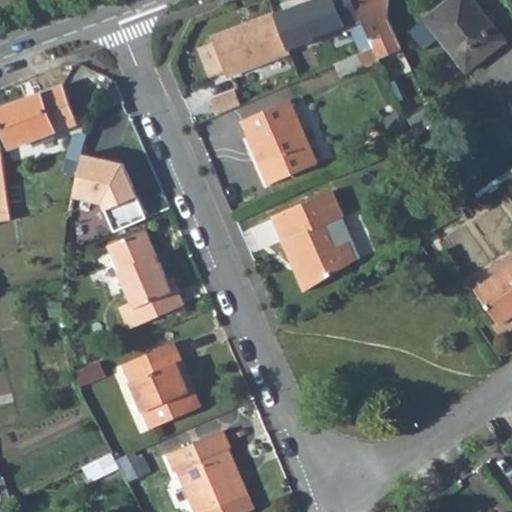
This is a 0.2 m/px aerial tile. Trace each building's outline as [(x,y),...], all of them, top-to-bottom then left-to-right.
[(388,0),(353,0),(380,59),(402,48),(387,17),(388,0)] [(506,43),(472,0),(451,0),(426,21),(467,74),(506,43)] [(263,25),(261,19),(231,30),(234,36),(263,25)] [(234,36),(231,30),(198,42),(200,48),(186,52),(197,82),(210,77),(212,81),(275,57),(263,25),(234,36)] [(78,121),(63,84),(0,108),(0,112),(12,146),(78,121)] [(218,94),(220,106),(242,103),(240,91),(218,94)] [(317,161),(288,97),(240,118),(268,183),(317,161)] [(81,152),(71,195),(101,201),(112,229),(146,215),(121,161),(81,152)] [(343,213),(330,186),(270,213),(300,281),(357,255),(350,238),(357,235),(347,211),(343,213)] [(0,203),(0,219),(12,218),(10,202),(0,203)] [(167,278),(144,227),(107,245),(131,300),(117,306),(127,329),(184,304),(172,276),(167,278)] [(511,314),(511,262),(476,287),(501,323),(511,314)] [(123,363),(151,426),(195,406),(175,361),(181,358),(173,340),(123,363)] [(181,358),(175,361),(195,406),(201,404),(181,358)] [(221,430),(169,453),(176,473),(179,472),(196,511),(250,511),(255,510),(240,478),(235,480),(222,451),(227,449),(230,448),(221,430)] [(227,449),(222,451),(235,480),(240,478),(227,449)]
